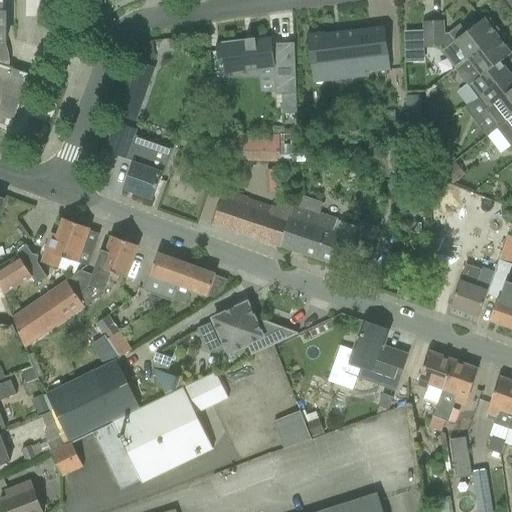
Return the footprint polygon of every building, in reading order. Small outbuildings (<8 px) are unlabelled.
[(0,0),(0,123),(12,128),(29,74),(4,66),(4,46),(6,46),(6,14),(4,14),(4,0),(0,0)] [(105,0),(81,0),(82,8),(106,5),(105,0)] [(454,69),(498,36),(484,19),(456,41),(450,34),(444,34),(444,21),(424,22),(425,48),(444,47),(446,49),(443,51),(456,68),(454,69)] [(308,34),(308,36),(311,35),(316,74),(345,71),(345,76),(366,74),(366,72),(373,71),(373,73),(391,71),(391,70),(388,70),(383,28),(325,35),(325,34),(325,32),(308,34)] [(467,84),(478,98),(504,78),(495,66),(511,54),(498,36),(454,69),(467,84)] [(277,44),(277,48),(273,49),(271,38),(256,40),(256,39),(220,43),(221,44),(216,44),(220,75),(273,68),(276,94),(282,94),(297,94),(295,44),(277,44)] [(146,91),(154,69),(138,63),(130,86),(146,91)] [(478,98),(500,127),(511,118),(511,87),(504,78),(478,98)] [(297,94),(282,94),(283,115),(297,114),(297,94)] [(421,96),(406,97),(407,117),(422,117),(421,96)] [(438,120),(438,105),(428,106),(428,120),(438,120)] [(511,143),(511,118),(500,127),(511,143)] [(153,199),(162,175),(163,176),(174,150),(136,135),(137,131),(117,123),(107,151),(125,158),(126,157),(135,160),(125,189),(153,199)] [(280,163),(280,137),(280,134),(220,134),(220,160),(280,163)] [(195,135),(195,143),(204,144),(204,136),(195,135)] [(411,171),(407,146),(392,148),(396,173),(411,171)] [(447,166),(428,154),(419,166),(435,176),(447,166)] [(445,172),(455,183),(465,175),(456,163),(445,172)] [(294,205),(288,203),(278,199),(275,208),(244,198),(245,196),(227,190),(224,198),(223,198),(213,225),(280,247),(294,205)] [(320,213),(324,203),(303,196),(299,206),(294,205),(280,247),(347,269),(350,259),(366,264),(378,228),(360,222),(355,238),(334,231),(337,219),(320,213)] [(89,231),(89,229),(64,219),(58,236),(53,234),(43,263),(58,268),(62,257),(87,266),(100,235),(89,231)] [(421,234),(421,224),(413,224),(413,234),(421,234)] [(511,236),(507,235),(501,254),(511,257),(511,236)] [(94,276),(88,291),(102,296),(111,273),(126,279),(138,246),(112,237),(106,253),(102,251),(96,268),(97,268),(94,276)] [(47,276),(40,267),(37,262),(39,256),(33,254),(26,245),(16,254),(18,257),(0,268),(0,284),(4,294),(31,276),(36,283),(47,276)] [(179,287),(187,264),(158,254),(144,292),(173,302),(174,300),(179,287)] [(495,272),(487,291),(488,291),(487,295),(499,299),(490,321),(511,329),(511,284),(506,282),(511,266),(511,264),(499,261),(495,272)] [(216,275),(187,264),(179,287),(174,300),(185,304),(190,291),(208,297),(216,275)] [(468,265),(451,307),(479,317),(487,295),(488,291),(487,291),(495,272),(485,269),(484,271),(468,265)] [(88,291),(94,276),(81,271),(13,317),(26,349),(85,307),(76,295),(84,289),(88,291)] [(232,311),(214,319),(214,321),(198,329),(208,350),(212,353),(216,353),(225,349),(228,355),(248,346),(253,356),(297,335),(298,333),(240,312),(234,315),(232,311)] [(109,339),(117,333),(119,332),(109,317),(98,324),(108,339),(109,339)] [(396,391),(407,359),(383,351),(390,331),(363,322),(353,351),(346,373),(357,377),(396,391)] [(117,333),(109,339),(120,356),(129,350),(117,333)] [(105,366),(120,356),(111,343),(109,339),(108,339),(105,335),(91,344),(105,366)] [(454,361),(429,352),(416,387),(426,391),(423,400),(438,405),(454,361)] [(166,398),(176,393),(181,379),(167,374),(173,359),(158,354),(156,355),(152,366),(166,398)] [(47,393),(69,442),(139,410),(117,361),(47,393)] [(478,369),(474,368),(454,361),(438,405),(429,428),(442,432),(446,421),(449,421),(456,402),(465,405),(478,369)] [(216,373),(184,389),(196,415),(229,399),(218,376),(216,373)] [(509,429),(511,421),(511,381),(500,377),(487,413),(497,417),(494,423),(509,429)] [(0,431),(2,430),(0,423),(0,400),(16,394),(11,381),(0,384),(0,431)] [(383,394),(378,407),(389,410),(394,398),(383,394)] [(44,395),(32,400),(37,415),(50,410),(44,395)] [(284,450),(311,439),(305,424),(300,412),(273,422),(284,450)] [(43,416),(49,431),(56,429),(57,428),(51,413),(43,416)] [(305,424),(311,439),(325,434),(319,418),(305,424)] [(0,466),(10,463),(0,437),(0,466)] [(472,475),(466,437),(450,440),(456,478),(472,475)] [(488,449),(501,453),(505,442),(493,438),(488,449)] [(62,445),(60,439),(48,443),(41,446),(40,444),(32,447),(32,445),(21,449),(26,462),(37,458),(36,457),(43,454),(42,452),(50,449),(51,450),(62,445)] [(62,478),(63,478),(84,468),(72,443),(51,454),(62,478)] [(479,511),(492,511),(486,470),(472,473),(479,511)] [(9,498),(0,501),(0,503),(3,511),(43,511),(32,482),(7,492),(9,498)] [(449,511),(448,497),(434,499),(436,511),(449,511)] [(383,511),(380,498),(321,511),(178,511),(174,511),(383,511)]
